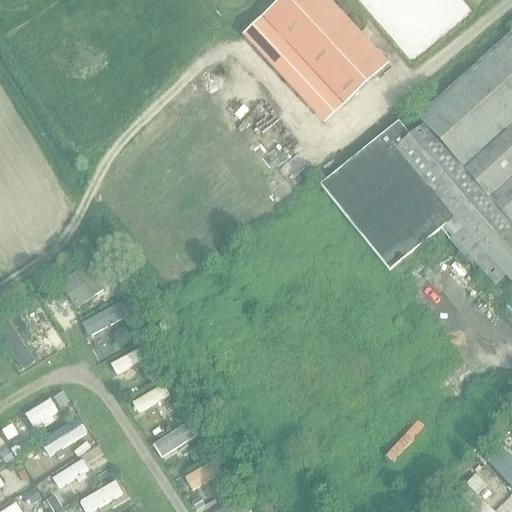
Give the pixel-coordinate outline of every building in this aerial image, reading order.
[(242,38),(323,125),(387,66),(325,0),(280,0),(260,18),(261,19),(242,38)] [(511,35),(417,120),(423,127),(409,139),(397,123),(319,186),(388,273),(439,231),(442,235),(448,230),(454,237),(452,240),(473,263),(476,261),(496,285),(506,276),(511,282),(511,35)] [(312,152),(285,164),(292,179),(319,166),(312,152)] [(75,310),(104,290),(88,266),(59,286),(75,310)] [(430,266),(422,274),(434,285),(442,277),(430,266)] [(487,304),(497,301),(493,287),(483,290),(487,304)] [(27,308),(36,323),(27,328),(40,348),(69,329),(48,295),(27,308)] [(90,337),(134,313),(127,300),(83,324),(90,337)] [(0,335),(0,337),(19,371),(32,363),(11,329),(0,335)] [(112,379),(145,361),(139,349),(106,368),(112,379)] [(454,405),(484,367),(473,358),(443,396),(454,405)] [(136,415),(169,396),(168,395),(174,392),(167,381),(162,384),(129,404),(136,415)] [(23,408),(31,422),(64,402),(56,388),(23,408)] [(35,440),(64,422),(58,412),(29,430),(35,440)] [(47,454),(71,438),(65,428),(41,444),(47,454)] [(164,462),(192,444),(185,434),(157,452),(164,462)] [(189,455),(197,468),(206,462),(214,475),(222,470),(214,457),(211,459),(203,446),(189,455)] [(81,462),(52,480),(58,490),(75,480),(78,485),(86,480),(83,475),(88,472),(81,462)] [(207,466),(177,484),(183,494),(197,485),(201,492),(216,484),(212,477),(213,476),(207,466)] [(457,494),(475,511),(491,511),(476,497),(486,487),(474,476),(457,494)] [(99,492),(73,507),(75,511),(86,511),(95,507),(97,511),(99,511),(107,508),(104,502),(99,492)] [(243,511),(238,503),(223,511),(243,511)]
